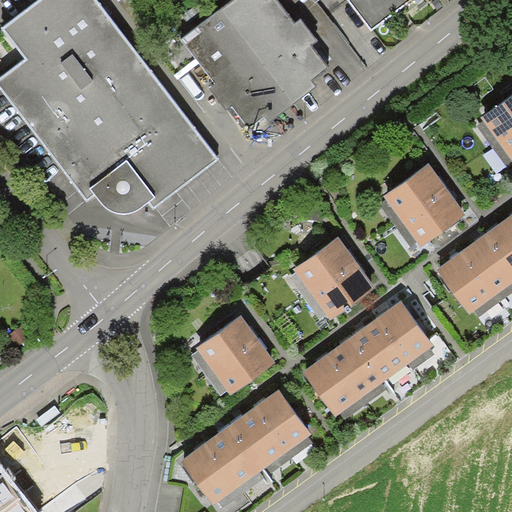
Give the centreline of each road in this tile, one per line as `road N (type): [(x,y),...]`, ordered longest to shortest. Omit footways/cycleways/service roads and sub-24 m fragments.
road 1 (tertiary): [(111,316),(481,0)]
road 2 (unknown): [(221,218),(290,320),(311,327),(511,180)]
road 3 (residential): [(276,511),(511,346)]
road 4 (residential): [(111,316),(132,397),(126,511)]
road 5 (residential): [(0,168),(111,316)]
road 6 (tertiary): [(0,401),(111,316)]
